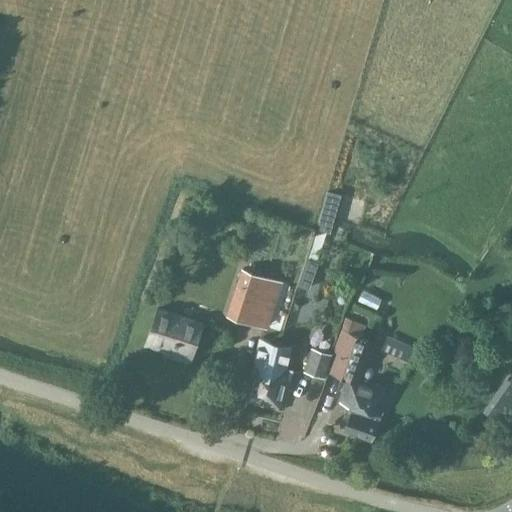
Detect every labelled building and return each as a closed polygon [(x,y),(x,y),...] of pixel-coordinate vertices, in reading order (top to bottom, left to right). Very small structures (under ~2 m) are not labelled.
[(319,178),(313,198),(325,201),(330,182),(319,178)] [(340,194),(328,191),(318,224),(322,225),(321,229),(328,232),(340,194)] [(307,258),(298,284),(309,288),(317,262),(307,258)] [(268,328),(283,282),(241,268),(226,314),(268,328)] [(192,362),(204,323),(160,309),(149,344),(175,353),(173,356),(192,362)] [(362,380),(373,349),(376,341),(361,336),(365,324),(345,317),(341,328),(340,327),(332,350),(334,351),(327,371),(348,379),(340,402),(355,407),(347,430),(373,439),(391,390),(362,380)] [(382,349),(413,361),(418,349),(387,336),(382,349)] [(294,370),(267,364),(272,340),(259,337),(255,360),(245,400),(284,410),(294,370)] [(312,347),(304,371),(323,377),(331,354),(312,347)] [(310,374),(304,394),(316,398),(322,378),(310,374)] [(497,397),(487,410),(501,421),(511,408),(508,406),(511,401),(511,389),(511,391),(506,387),(498,399),(497,397)]
